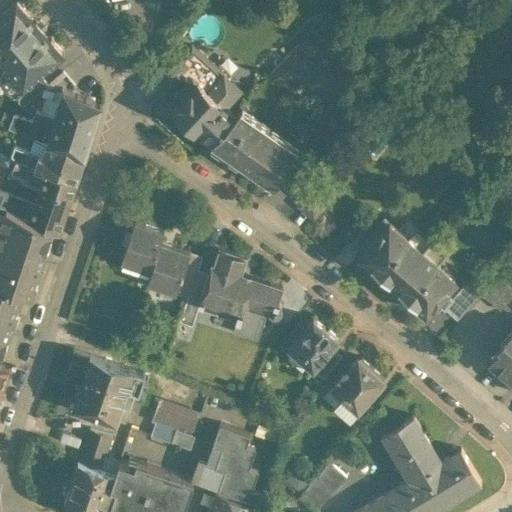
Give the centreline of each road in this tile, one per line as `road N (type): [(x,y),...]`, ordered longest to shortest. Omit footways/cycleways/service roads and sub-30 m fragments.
road 1 (residential): [(511,439),(257,221),(170,164),(133,119)]
road 2 (residential): [(133,119),(107,161),(0,492)]
road 3 (residential): [(60,0),(95,41),(133,119)]
